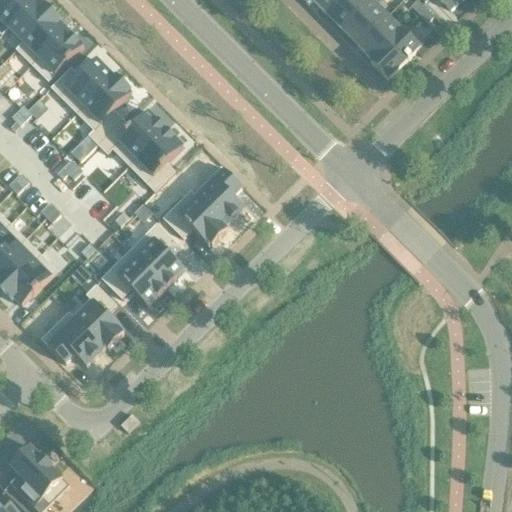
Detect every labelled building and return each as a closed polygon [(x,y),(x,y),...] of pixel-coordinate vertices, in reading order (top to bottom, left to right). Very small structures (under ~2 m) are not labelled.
[(1,6),(0,6),(0,37),(2,40),(9,33),(8,32),(37,3),(33,0),(5,0),(0,5),(1,6)] [(315,0),(308,7),(309,8),(312,4),(327,19),(346,0),(315,0)] [(374,0),(346,0),(327,19),(342,34),(376,1),(374,0)] [(420,0),(426,5),(430,0),(437,0),(451,14),(465,0),(420,0)] [(376,1),(342,34),(358,50),(388,20),(373,5),(377,2),(376,1)] [(37,3),(8,32),(9,33),(23,47),(54,17),(46,9),(44,10),(37,3)] [(417,4),(412,10),(420,18),(426,12),(417,4)] [(426,12),(420,18),(428,26),(434,21),(426,12)] [(23,47),(16,54),(32,69),(67,34),(60,27),(62,25),(54,17),(23,47)] [(388,20),(358,50),(372,64),(370,66),(371,67),(407,31),(406,30),(402,34),(388,20)] [(407,31),(371,67),(388,83),(408,64),(412,61),(411,60),(417,55),(424,48),(407,31)] [(67,34),(32,69),(49,86),(65,70),(73,63),(73,62),(84,51),(67,34)] [(424,48),(417,55),(422,59),(428,53),(424,48)] [(72,71),(51,92),(77,118),(114,81),(97,63),(80,80),(72,71)] [(114,81),(77,118),(93,135),(89,140),(98,149),(124,124),(115,115),(132,99),(130,97),(132,95),(117,80),(115,82),(114,81)] [(24,110),(20,114),(28,123),(33,119),(24,110)] [(15,119),(12,121),(21,130),(24,127),(28,123),(20,114),(15,119)] [(124,124),(98,149),(108,159),(113,154),(129,170),(166,133),(165,132),(158,125),(149,116),(132,132),(124,124)] [(166,133),(129,170),(155,197),(176,176),(167,168),(184,151),(175,142),(168,134),(168,135),(166,133)] [(72,164),(63,172),(69,178),(78,170),(72,164)] [(78,170),(69,178),(75,184),(83,175),(78,170)] [(195,198),(194,198),(228,232),(246,214),(234,201),(243,192),(222,171),(195,198)] [(21,178),(17,182),(25,191),(29,186),(21,178)] [(12,186),(9,189),(18,198),(21,195),(25,191),(17,182),(12,186)] [(191,194),(163,222),(183,243),(192,234),(209,251),(211,249),(212,251),(228,235),(227,233),(228,232),(194,198),(195,198),(191,194)] [(50,207),(41,216),(47,222),(56,213),(50,207)] [(143,208),(135,217),(144,226),(153,218),(143,208)] [(56,213),(47,222),(53,227),(61,219),(56,213)] [(0,216),(0,237),(11,227),(0,216)] [(124,216),(115,225),(121,231),(130,222),(124,216)] [(11,227),(0,237),(0,268),(26,242),(11,227)] [(157,228),(129,255),(166,292),(168,291),(175,284),(185,274),(168,257),(178,248),(157,228)] [(26,242),(0,268),(0,291),(4,295),(41,258),(26,242)] [(90,248),(81,256),(87,262),(96,254),(90,248)] [(129,255),(102,283),(122,303),(131,294),(148,311),(158,301),(165,294),(166,292),(129,255)] [(41,258),(4,295),(12,303),(14,302),(22,310),(33,300),(41,292),(58,275),(41,258)] [(73,319),(72,319),(106,354),(107,352),(109,354),(125,338),(123,336),(125,335),(108,318),(117,309),(96,289),(86,299),(90,302),(73,319)] [(69,315),(41,343),(66,369),(75,360),(88,372),(106,354),(72,319),(73,319),(69,315)] [(121,429),(128,437),(140,425),(132,418),(121,429)] [(18,478),(10,486),(18,494),(35,511),(47,511),(70,490),(52,472),(53,471),(42,460),(41,461),(31,450),(11,470),(18,478)] [(0,511),(16,511),(3,498),(0,500),(0,511)]
